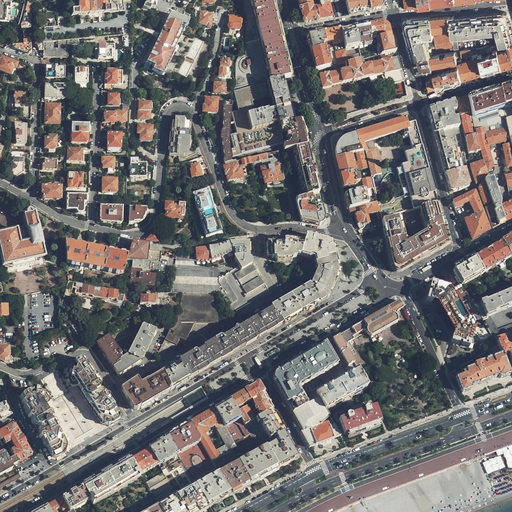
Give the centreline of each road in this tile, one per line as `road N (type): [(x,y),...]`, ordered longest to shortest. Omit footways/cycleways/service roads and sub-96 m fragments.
road 1 (secondary): [(19,511),(258,371)]
road 2 (tertiary): [(351,235),(258,230),(237,221),(190,111)]
road 3 (residential): [(0,366),(26,375),(89,354),(133,422)]
road 4 (primary): [(297,500),(451,438)]
road 5 (residential): [(449,260),(455,238),(418,104)]
road 6 (secondary): [(258,371),(395,289)]
road 7 (primary): [(461,417),(313,474)]
road 8 (residential): [(97,71),(92,228)]
road 9 (secondary): [(378,278),(248,355)]
road 10 (primary): [(461,417),(408,300),(395,289)]
road 11 (residential): [(36,60),(33,201)]
road 12 (residential): [(160,160),(131,137),(133,61),(147,44)]
road 13 (secondary): [(248,355),(133,422)]
road 14 (tertiary): [(160,160),(148,229),(92,228)]
